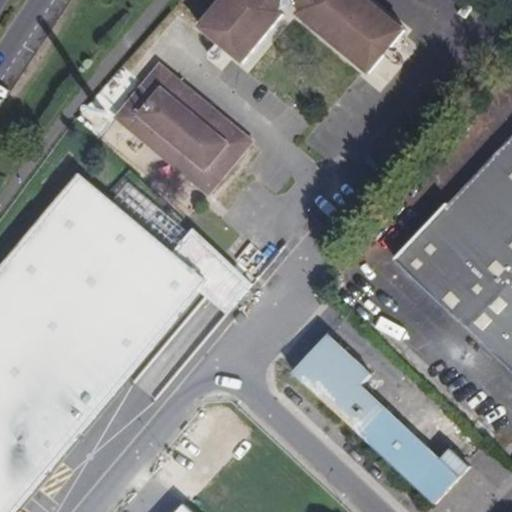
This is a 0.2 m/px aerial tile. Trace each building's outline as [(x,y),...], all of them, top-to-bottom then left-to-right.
[(202,29),(225,0),(221,0),(200,26),(202,29)] [(225,0),(202,29),(238,58),(279,10),(278,8),(284,1),(294,2),(301,7),(299,10),(371,68),(403,32),(364,0),(225,0)] [(371,0),(364,0),(403,32),(406,28),(371,0)] [(279,10),(238,58),(242,61),(283,12),(279,10)] [(368,71),(371,68),(299,10),(297,12),(368,71)] [(213,131),(225,117),(159,62),(115,116),(207,194),(239,153),(213,131)] [(251,138),(225,117),(213,131),(239,153),(251,138)] [(511,206),(511,133),(449,201),(486,235),(511,206)] [(0,268),(0,511),(1,511),(202,283),(208,276),(236,300),(254,279),(197,224),(177,249),(85,170),(63,195),(61,193),(50,205),(53,207),(0,268)] [(511,206),(486,235),(449,201),(395,259),(511,365),(511,206)] [(230,308),(236,300),(208,276),(202,283),(230,308)] [(471,464),(325,332),(290,371),(436,504),(471,464)] [(494,434),(476,417),(469,424),(487,441),(494,434)]
